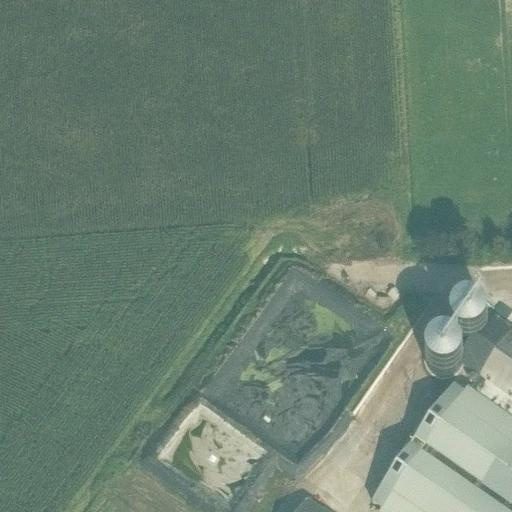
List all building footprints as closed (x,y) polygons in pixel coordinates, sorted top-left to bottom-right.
[(360,425),(384,443),(469,329),(445,311),(360,425)] [(338,408),(361,423),(373,406),(373,405),(385,386),(389,388),(396,377),(391,373),(417,334),(396,321),(338,408)] [(511,332),(509,330),(477,377),(481,379),(511,401),(511,332)] [(454,390),(371,507),(377,511),(511,511),(511,401),(481,379),(471,394),(467,391),(463,396),(454,390)] [(323,511),(307,501),(298,511),(323,511)]
